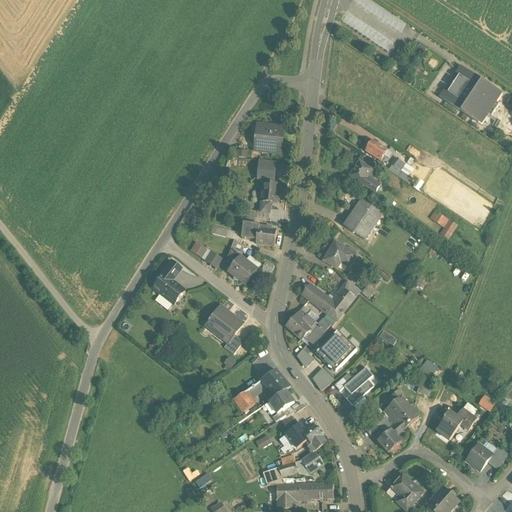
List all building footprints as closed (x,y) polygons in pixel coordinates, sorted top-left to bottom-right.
[(426,50),(421,46),(417,52),(423,55),(426,50)] [(472,75),(464,70),(462,73),(459,71),(442,95),(446,98),(444,101),(459,111),(462,113),(482,83),(472,76),(472,75)] [(502,95),(482,82),(482,83),(462,113),(482,126),(487,119),(490,120),(500,105),(497,103),(502,95)] [(283,130),(258,127),(256,144),(266,145),(282,147),(283,130)] [(388,152),(373,142),(370,147),(369,146),(365,151),(366,152),(366,153),(381,163),(388,152)] [(282,147),(266,145),(266,152),(281,154),(282,147)] [(247,153),(238,151),(237,158),(246,160),(247,153)] [(404,164),(397,160),(392,167),(399,171),(404,164)] [(264,185),(275,186),(276,164),(261,162),(258,182),(264,185)] [(372,172),(359,163),(350,178),(354,181),(353,183),(357,186),(358,183),(363,186),(367,180),(367,179),(372,172)] [(412,180),(392,167),(389,172),(409,185),(412,180)] [(380,189),(367,180),(363,186),(376,195),(378,191),(380,189)] [(275,186),(264,185),(262,203),(270,204),(277,204),(279,204),(280,197),(278,197),(279,186),(275,186)] [(362,202),(344,228),(369,245),(378,231),(374,228),(383,216),(362,202)] [(270,204),(262,203),(261,213),(269,214),(270,204)] [(261,213),(258,212),(257,219),(268,223),(269,214),(261,213)] [(458,227),(435,213),(430,220),(445,230),(441,235),(449,240),(458,227)] [(255,219),(242,215),(241,224),(244,224),(254,225),(255,219)] [(254,225),(244,224),(242,240),(257,241),(258,229),(259,229),(260,226),(254,225)] [(228,232),(213,228),(212,235),(226,239),(228,232)] [(269,233),(262,232),(263,230),(259,229),(258,229),(257,241),(256,245),(274,248),(276,232),(269,231),(269,233)] [(207,250),(196,243),(191,252),(216,269),(222,260),(207,250)] [(357,256),(335,243),(324,262),(337,270),(341,264),(349,269),(357,256)] [(241,257),(231,250),(226,262),(233,268),(241,257)] [(248,263),(241,257),(233,268),(229,274),(245,286),(257,271),(247,264),(248,263)] [(447,258),(443,266),(450,270),(455,262),(447,258)] [(182,271),(171,263),(163,274),(165,275),(173,281),(182,271)] [(275,268),(266,264),(263,271),(272,275),(275,268)] [(173,281),(165,275),(153,290),(161,296),(173,306),(174,306),(185,292),(173,282),(173,281)] [(360,293),(349,285),(345,290),(356,299),(360,293)] [(329,300),(310,286),(302,296),(321,311),(329,300)] [(362,295),(370,300),(375,293),(367,287),(362,295)] [(343,289),(332,302),(329,300),(321,311),(337,323),(356,299),(345,290),(345,291),(343,289)] [(173,306),(161,296),(156,302),(168,312),(173,306)] [(244,325),(222,308),(207,327),(228,344),(229,344),(235,336),(244,325)] [(310,314),(304,308),(300,311),(307,318),(310,314)] [(307,318),(300,311),(286,327),(302,341),(311,331),(316,325),(315,325),(307,318)] [(322,327),(317,323),(315,325),(316,325),(311,331),(321,340),(326,334),(327,332),(322,327)] [(357,351),(338,334),(318,356),(337,373),(357,351)] [(382,341),(394,348),(398,342),(386,335),(382,341)] [(243,343),(235,336),(229,344),(228,344),(224,349),(234,356),(243,343)] [(313,362),(303,352),(296,359),(306,369),(313,362)] [(426,364),(420,373),(430,381),(437,372),(426,364)] [(354,380),(345,388),(346,388),(352,395),(347,399),(353,406),(375,388),(369,381),(374,377),(367,369),(354,380)] [(292,389),(277,372),(262,382),(267,388),(277,399),(286,393),(292,389)] [(334,382),(323,372),(313,382),(322,393),(334,382)] [(349,374),(336,386),(341,392),(346,388),(345,388),(354,380),(349,374)] [(228,394),(221,381),(215,385),(223,397),(228,394)] [(434,386),(422,381),(417,394),(429,399),(434,386)] [(262,382),(236,400),(245,413),(257,405),(252,398),(267,388),(262,382)] [(399,391),(391,399),(395,404),(402,399),(404,397),(399,391)] [(294,404),(286,393),(277,399),(270,404),(278,416),(283,413),(294,404)] [(140,403),(154,423),(163,417),(155,404),(158,401),(153,394),(140,403)] [(495,405),(485,398),(480,406),(490,413),(495,405)] [(402,399),(395,404),(383,414),(388,420),(392,424),(396,420),(400,424),(402,423),(407,429),(419,419),(402,399)] [(473,418),(477,412),(468,405),(463,411),(473,418)] [(378,418),(383,414),(378,408),(373,412),(378,418)] [(473,418),(463,411),(459,417),(473,427),(477,421),(473,418)] [(286,417),(283,413),(278,416),(273,419),(276,424),(286,417)] [(457,419),(449,413),(445,420),(446,421),(437,433),(450,442),(461,427),(469,433),(473,427),(459,417),(457,419)] [(388,420),(383,414),(378,418),(375,421),(380,427),(388,420)] [(291,422),(285,427),(289,433),(300,426),(295,420),(291,422)] [(400,424),(396,420),(392,424),(395,428),(391,432),(397,438),(406,429),(407,430),(407,429),(402,423),(400,424)] [(380,427),(375,421),(366,429),(371,435),(380,427)] [(289,433),(286,436),(292,443),(281,450),(284,455),(296,452),(309,442),(303,434),(305,432),(300,426),(289,433)] [(324,439),(314,426),(305,432),(303,434),(309,442),(312,447),(324,439)] [(391,432),(378,443),(389,455),(402,444),(397,438),(391,432)] [(257,442),(261,450),(273,444),(268,436),(257,442)] [(324,439),(312,447),(316,452),(328,444),(324,439)] [(492,457),(479,446),(466,463),(480,473),(488,462),(492,457)] [(499,448),(488,462),(499,470),(509,456),(499,448)] [(315,453),(302,462),(310,475),(324,465),(315,453)] [(294,457),(282,461),(283,465),(284,468),(296,464),(294,457)] [(280,469),(264,475),(268,487),(277,487),(283,487),(282,478),(298,473),(296,464),(284,468),(280,469)] [(407,511),(423,495),(403,477),(392,489),(404,500),(400,506),(406,511),(407,511)] [(334,485),(310,486),(311,501),(334,501),(334,485)] [(283,487),(277,487),(278,511),(279,511),(295,509),(294,500),(301,500),(301,502),(311,501),(310,486),(283,487)] [(444,490),(427,509),(430,511),(451,511),(459,504),(444,490)] [(228,511),(223,502),(211,508),(213,511),(228,511)]
